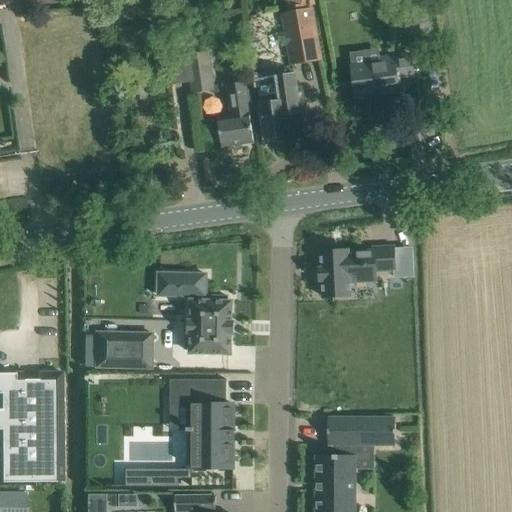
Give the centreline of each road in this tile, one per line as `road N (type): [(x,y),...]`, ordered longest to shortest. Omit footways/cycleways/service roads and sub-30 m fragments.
road 1 (residential): [(281,205),(277,511)]
road 2 (tertiary): [(0,249),(281,205)]
road 3 (tertiary): [(281,205),(511,174)]
